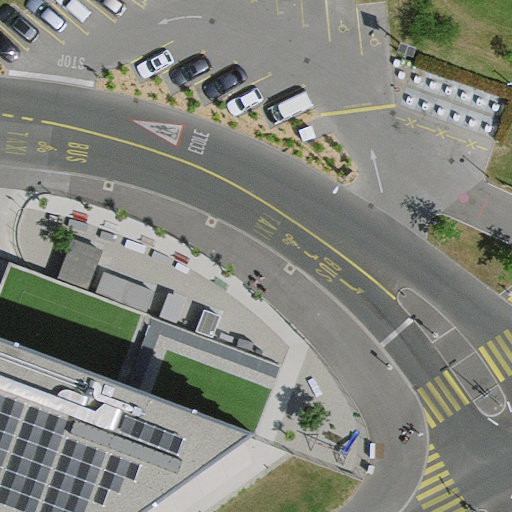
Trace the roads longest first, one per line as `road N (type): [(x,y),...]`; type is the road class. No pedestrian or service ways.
road 1 (tertiary): [(367,255),(259,191),(189,161),(104,135),(0,121)]
road 2 (tertiary): [(367,255),(394,327),(511,501)]
road 3 (tertiary): [(511,349),(428,278),(367,255)]
